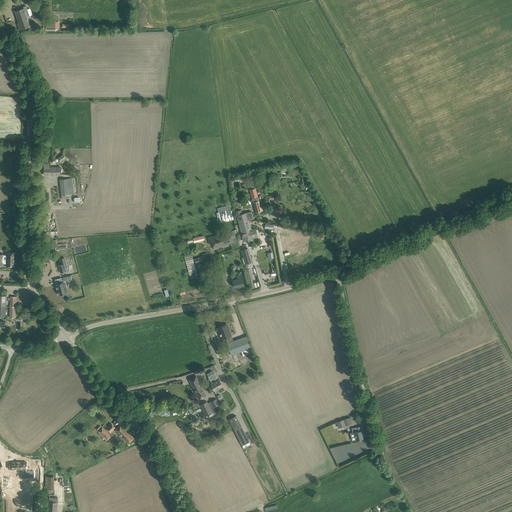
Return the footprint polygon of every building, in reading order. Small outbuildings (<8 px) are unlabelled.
[(19,10),(15,11),(18,20),(18,23),(17,23),(18,26),(19,25),(21,29),(25,27),(30,26),(27,17),(29,16),(26,6),(23,7),(24,8),(19,10)] [(48,23),(45,23),(45,29),(45,30),(56,30),(55,29),(57,29),(57,22),(54,22),(54,24),(48,24),(48,23)] [(49,167),(49,164),(44,164),(44,175),(61,175),(61,167),(49,167)] [(64,179),(59,179),(61,195),(73,193),(71,178),(64,179)] [(252,198),(258,196),(257,192),(258,191),(257,188),(253,188),(253,187),(249,188),(252,198)] [(253,202),(256,212),(261,211),(259,204),(259,201),(253,202)] [(230,205),(217,208),(219,217),(218,218),(219,221),(221,221),(221,222),(234,219),(230,205)] [(240,210),(235,211),(236,215),(237,219),(239,224),(249,221),(248,220),(253,219),(252,215),(252,214),(251,211),(241,214),(240,210)] [(249,221),(239,224),(240,228),(241,234),(251,231),(251,230),(249,221)] [(243,241),(250,239),(254,238),(253,236),(257,235),(256,230),(251,231),(241,234),(243,241)] [(228,244),(233,242),(230,231),(208,238),(210,243),(212,243),(214,249),(228,245),(228,244)] [(249,248),(247,249),(241,250),(245,264),(253,262),(249,248)] [(7,256),(3,255),(3,257),(0,257),(0,264),(3,265),(3,264),(6,264),(6,268),(12,268),(12,265),(14,265),(15,254),(7,253),(7,256)] [(196,265),(201,263),(210,260),(209,254),(199,257),(194,259),(196,265)] [(67,267),(64,258),(60,259),(61,264),(59,265),(61,273),(66,271),(65,268),(67,267)] [(237,279),(232,280),(234,287),(244,285),(241,275),(239,275),(237,276),(237,279)] [(67,293),(64,282),(56,284),(56,286),(56,287),(56,288),(57,288),(58,295),(67,293)] [(226,325),(217,328),(218,332),(220,331),(222,338),(225,337),(231,335),(230,332),(228,332),(226,325)] [(228,343),(227,343),(231,355),(241,351),(250,348),(246,336),(233,341),(228,343)] [(212,371),(207,374),(208,376),(208,377),(210,381),(212,383),(210,384),(214,391),(215,390),(216,393),(218,392),(219,391),(217,389),(218,388),(223,386),(221,384),(219,379),(218,379),(214,373),(212,371)] [(206,395),(196,376),(189,379),(199,399),(206,395)] [(217,399),(210,402),(213,407),(219,404),(217,399)] [(207,401),(200,405),(206,416),(213,412),(208,403),(207,401)] [(229,419),(231,424),(243,448),(251,444),(236,415),(229,419)] [(349,418),(342,420),(344,426),(352,423),(350,417),(349,418)] [(338,429),(344,426),(342,420),(336,423),(338,429)] [(110,432),(115,427),(111,423),(106,428),(110,432)] [(134,438),(120,424),(115,430),(128,443),(134,438)] [(111,436),(102,427),(98,431),(107,440),(111,436)] [(360,427),(352,429),(353,432),(350,433),(352,441),(362,438),(361,431),(360,427)] [(26,469),(26,462),(11,463),(11,464),(9,464),(9,468),(9,469),(22,469),(22,473),(24,473),(24,479),(34,479),(34,472),(26,472),(26,469)] [(25,482),(25,501),(33,501),(33,483),(25,482)] [(47,511),(56,511),(57,498),(49,497),(47,511)]
